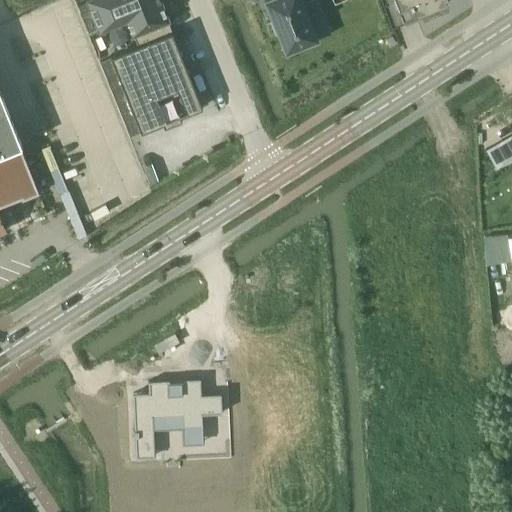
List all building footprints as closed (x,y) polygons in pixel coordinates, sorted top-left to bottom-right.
[(89,0),(88,0),(77,5),(89,35),(100,30),(127,19),(138,45),(139,45),(151,40),(171,32),(172,31),(167,20),(159,0),(89,0)] [(266,2),(273,19),(269,20),(275,34),(279,33),(285,50),(286,52),(288,51),(290,50),(291,53),(302,49),(301,45),(315,39),(315,40),(317,39),(317,37),(316,37),(310,22),(323,17),(316,0),(304,5),(301,0),(265,0),(266,2)] [(395,0),(399,8),(410,4),(411,7),(415,16),(448,3),(447,0),(395,0)] [(139,45),(111,56),(141,131),(163,123),(164,126),(182,119),(180,116),(202,107),(172,31),(171,32),(139,45)] [(0,154),(19,147),(0,97),(0,154)] [(495,166),(511,156),(511,148),(506,137),(486,149),(495,166)] [(0,230),(2,230),(0,223),(0,203),(19,195),(20,198),(36,191),(19,147),(0,154),(0,230)] [(399,229),(378,230),(380,260),(384,260),(387,293),(407,292),(405,259),(426,257),(428,290),(458,289),(456,252),(449,253),(447,223),(399,226),(399,229)] [(511,233),(484,238),(488,264),(511,260),(511,262),(511,233)] [(254,325),(232,326),(234,350),(256,349),(256,353),(309,350),(306,314),(254,317),(254,325)] [(149,391),(133,392),(134,429),(134,436),(135,436),(135,457),(155,456),(154,429),(153,416),(182,415),(183,426),(202,425),(202,414),(222,413),(221,393),(201,394),(200,378),(179,379),(178,379),(178,381),(170,382),(170,379),(169,379),(148,380),(149,391)]
